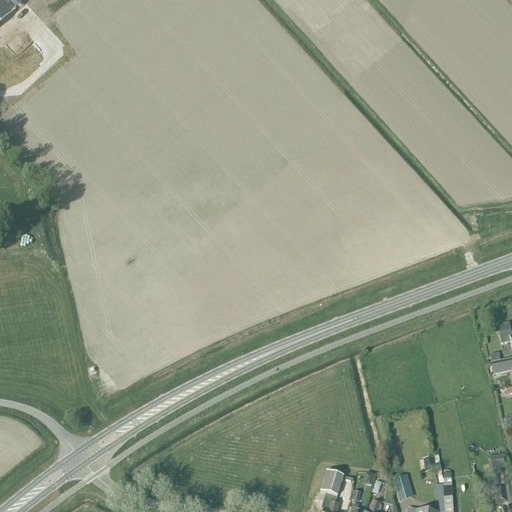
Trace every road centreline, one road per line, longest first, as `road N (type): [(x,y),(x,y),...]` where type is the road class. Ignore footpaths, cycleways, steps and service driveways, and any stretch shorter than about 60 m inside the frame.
road 1 (primary): [(322,331),(163,397),(76,452)]
road 2 (primary): [(85,462),(172,406),(322,331)]
road 3 (primary): [(322,331),(511,260)]
road 4 (unclassified): [(200,511),(127,496),(85,462)]
